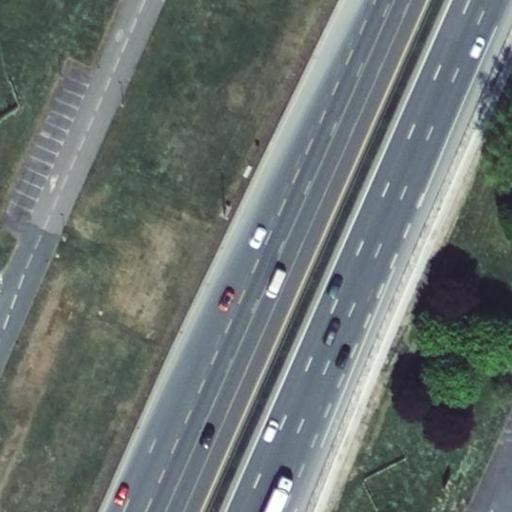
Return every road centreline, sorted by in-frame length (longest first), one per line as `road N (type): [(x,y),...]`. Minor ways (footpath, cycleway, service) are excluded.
road 1 (motorway): [(399,0),(172,511)]
road 2 (motorway): [(258,511),(481,0)]
road 3 (unclassified): [(143,0),(22,279)]
